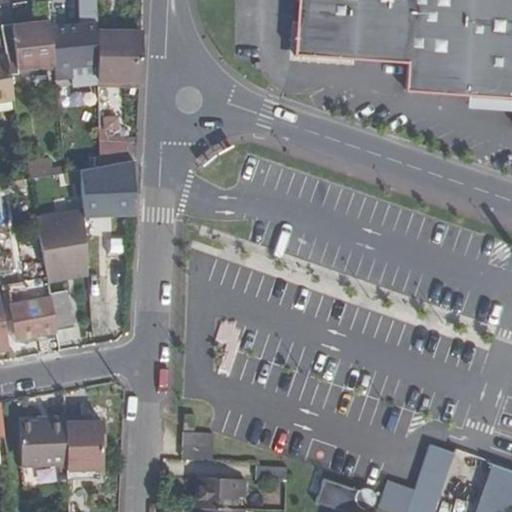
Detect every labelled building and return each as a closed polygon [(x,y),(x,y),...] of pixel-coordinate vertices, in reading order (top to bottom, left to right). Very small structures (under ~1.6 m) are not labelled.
[(96,19),(95,0),(79,0),(81,20),(96,19)] [(511,0),(297,0),(293,55),(407,64),(405,92),(511,99),(511,0)] [(53,71),(53,66),(49,29),(49,25),(2,28),(7,59),(9,74),(53,71)] [(49,29),(53,66),(68,65),(68,70),(97,68),(96,33),(96,27),(49,29)] [(142,33),(96,33),(97,68),(98,80),(139,81),(142,33)] [(0,101),(13,100),(9,74),(7,59),(0,60),(0,101)] [(136,147),(99,144),(100,167),(135,160),(136,147)] [(135,160),(100,167),(82,170),(82,185),(100,182),(101,203),(110,203),(110,216),(133,216),(135,160)] [(29,164),(31,179),(49,176),(47,161),(29,164)] [(82,170),(65,173),(66,188),(82,185),(82,170)] [(12,183),(0,184),(0,195),(14,193),(12,183)] [(45,284),(90,276),(78,209),(33,217),(45,284)] [(50,298),(54,330),(71,327),(66,294),(49,297),(50,298)] [(54,330),(50,298),(9,306),(15,339),(55,332),(54,330)] [(246,343),(248,325),(218,323),(217,343),(223,343),(221,371),(230,372),(232,342),(246,343)] [(192,415),(181,415),(180,430),(192,430),(192,415)] [(66,420),(67,467),(103,466),(102,419),(66,420)] [(67,467),(66,420),(49,420),(49,426),(20,426),(20,469),(67,467)] [(180,431),(178,459),(211,460),(211,433),(180,431)] [(428,444),(415,490),(384,481),(375,511),(377,511),(435,511),(452,451),(428,444)] [(283,466),(254,464),(253,480),(282,481),(283,466)] [(508,511),(511,500),(511,471),(489,464),(473,511),(508,511)] [(195,507),(232,508),(232,497),(242,497),(242,479),(192,477),(191,506),(195,507)] [(315,507),(338,511),(368,511),(373,491),(321,479),(315,507)]
